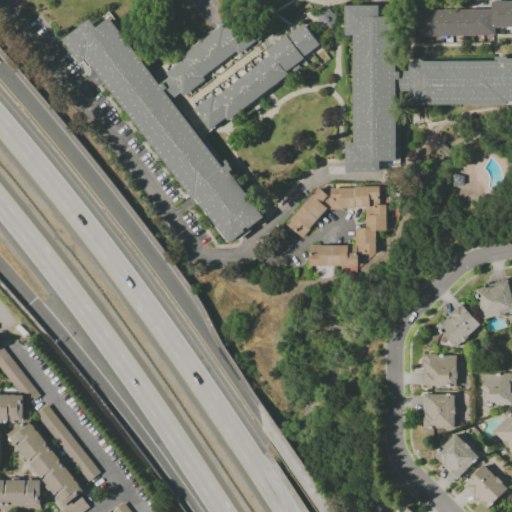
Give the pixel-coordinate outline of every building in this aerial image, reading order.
[(497,36),(420,37),(420,10),(493,9),(493,2),(511,1),(511,27),(496,27),(497,36)] [(411,92),(398,92),(398,161),(382,161),(382,174),(347,174),(347,143),(355,143),(355,36),(346,36),(346,6),(381,6),(381,11),(397,11),(397,71),(411,71),(411,92)] [(331,29),(324,29),(319,24),(319,16),(324,11),(332,11),(337,16),(337,24),(331,29)] [(161,84),(171,77),(165,69),(237,14),(250,31),(254,28),(262,38),(240,55),(238,51),(204,76),(207,79),(185,96),(182,92),(173,99),(161,84)] [(173,99),(222,164),(227,160),(234,170),(231,173),(264,216),(248,228),(251,231),(238,241),(237,239),(231,244),(197,199),(195,200),(92,65),(87,69),(82,63),(64,40),(91,19),(98,28),(111,18),(161,84),(173,99)] [(211,131),(194,109),(214,94),(217,97),(271,56),(267,51),(287,35),(288,36),(305,24),(321,45),(297,63),(301,67),(231,120),(229,117),(211,131)] [(511,102),(509,102),(509,105),(411,105),(411,92),(411,71),(411,62),(496,61),(496,57),(501,57),(509,57),(509,58),(511,58),(511,102)] [(360,266),(310,266),(310,245),(355,245),(355,242),(358,242),(358,228),(366,228),(366,218),(366,208),(363,208),(363,206),(343,206),(343,210),(327,210),(302,238),(295,231),(287,224),(319,187),(329,195),(332,195),(332,188),(356,189),(356,187),(384,187),(384,199),(380,199),(380,204),(387,204),(387,231),(376,231),(376,254),(361,254),(360,266)] [(485,320),(476,290),(487,287),(487,288),(492,287),(492,288),(500,286),(500,284),(509,282),(511,292),(511,311),(505,313),(505,315),(499,317),(498,316),(485,320)] [(457,347),(436,326),(444,318),(446,320),(449,317),(451,319),(454,316),(453,315),(460,307),(462,309),(464,307),(481,324),(469,336),(470,337),(463,344),(462,342),(457,347)] [(15,328),(19,324),(28,333),(24,337),(15,328)] [(41,395),(31,403),(0,364),(0,347),(2,346),(41,395)] [(457,386),(423,386),(423,373),(424,373),(425,367),(423,367),(423,360),(424,360),(424,354),(438,354),(438,355),(458,355),(457,386)] [(511,405),(484,405),(484,398),(482,398),(482,390),(484,390),(484,373),(511,373),(511,405)] [(15,424),(12,424),(12,417),(9,417),(9,422),(0,422),(0,394),(9,394),(9,396),(12,396),(12,394),(16,394),(16,396),(24,396),(24,421),(15,421),(15,424)] [(455,428),(425,428),(425,419),(426,419),(426,414),(422,414),(422,394),(456,394),(456,407),(457,407),(457,414),(456,414),(455,428)] [(90,481),(36,413),(47,404),(101,472),(90,481)] [(511,449),(509,447),(509,448),(503,442),(504,442),(494,432),(511,414),(511,449)] [(62,507),(55,498),(60,494),(58,491),(54,495),(43,481),(48,478),(45,474),(40,478),(30,465),(35,461),(32,458),(27,462),(17,448),(22,444),(20,441),(15,445),(7,435),(28,419),(33,426),(34,425),(37,429),(36,429),(37,432),(38,431),(76,479),(74,480),(76,482),(77,481),(80,484),(79,485),(84,491),(62,507)] [(457,481),(443,466),(444,465),(434,455),(456,434),(465,443),(466,442),(472,448),(471,449),(480,458),(457,481)] [(487,510),(480,503),(481,501),(479,498),(478,500),(464,486),(484,465),(497,478),(498,476),(503,482),(502,483),(508,489),(487,510)] [(0,511),(0,478),(15,478),(20,478),(20,479),(30,479),(30,477),(33,477),(33,481),(41,481),(41,505),(39,505),(39,507),(18,508),(18,509),(9,509),(9,511),(0,511)] [(82,511),(59,511),(80,496),(89,507),(82,511)] [(113,511),(124,503),(131,511),(113,511)]
